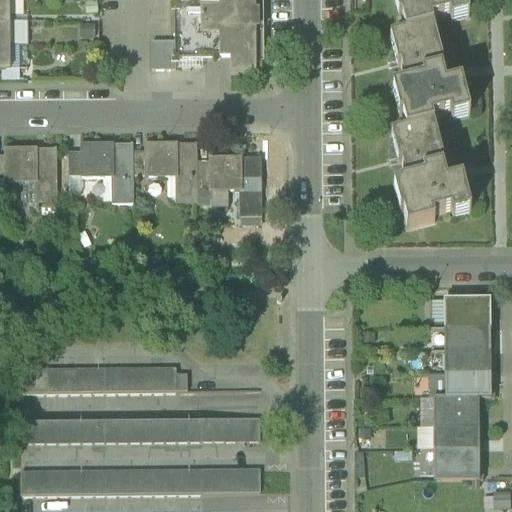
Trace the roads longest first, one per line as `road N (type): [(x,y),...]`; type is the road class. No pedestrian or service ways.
road 1 (residential): [(309,111),(0,114)]
road 2 (residential): [(312,511),(310,272)]
road 3 (residential): [(310,272),(511,271)]
road 4 (residential): [(310,272),(309,111)]
